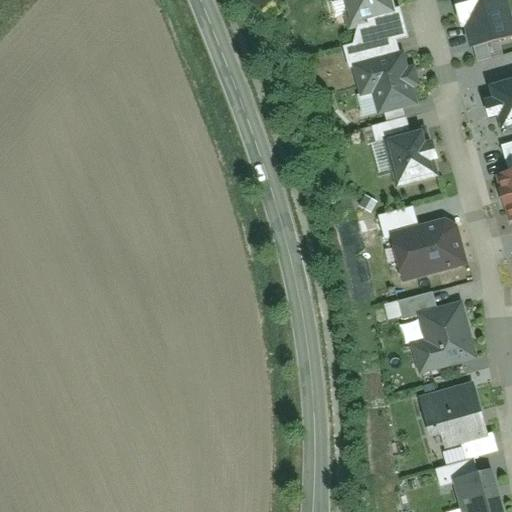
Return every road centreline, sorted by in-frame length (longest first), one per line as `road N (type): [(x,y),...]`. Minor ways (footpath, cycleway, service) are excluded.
road 1 (tertiary): [(316,476),(301,316),(280,229),(197,0)]
road 2 (residential): [(420,0),(508,364)]
